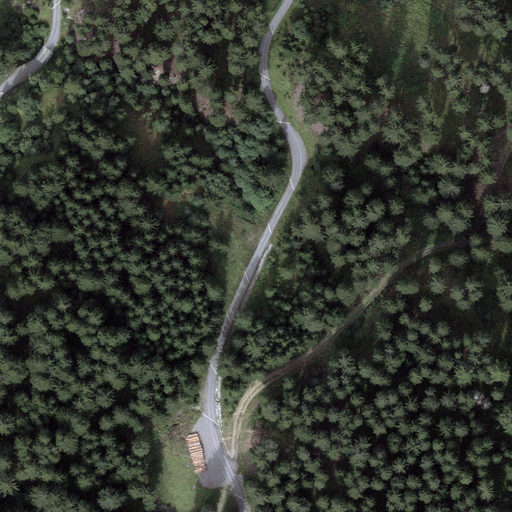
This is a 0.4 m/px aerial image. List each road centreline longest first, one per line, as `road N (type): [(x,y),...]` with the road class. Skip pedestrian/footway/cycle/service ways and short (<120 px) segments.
road 1 (track): [(290,0),(265,88),(299,134),(295,180),(218,345),(210,402),(229,470)]
road 2 (track): [(0,98),(63,32),(62,0)]
